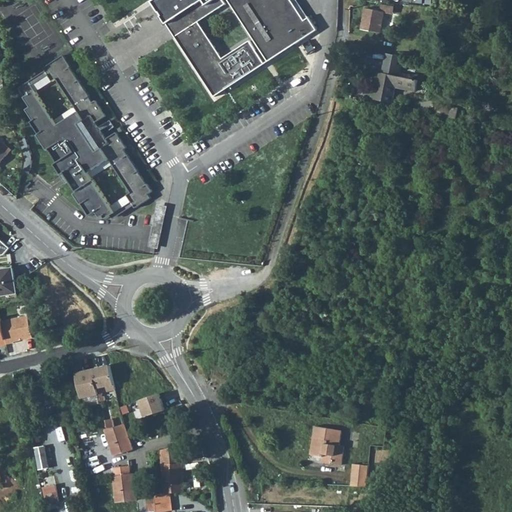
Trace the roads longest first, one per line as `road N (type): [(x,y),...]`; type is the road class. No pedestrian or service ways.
road 1 (residential): [(343,13),(320,124),(267,270),(238,286),(181,298)]
road 2 (tertiary): [(164,333),(204,411),(232,511)]
road 3 (tertiary): [(0,203),(75,270),(134,292)]
road 4 (residential): [(139,328),(0,372)]
road 5 (unknown): [(16,217),(43,195),(84,227),(141,235)]
